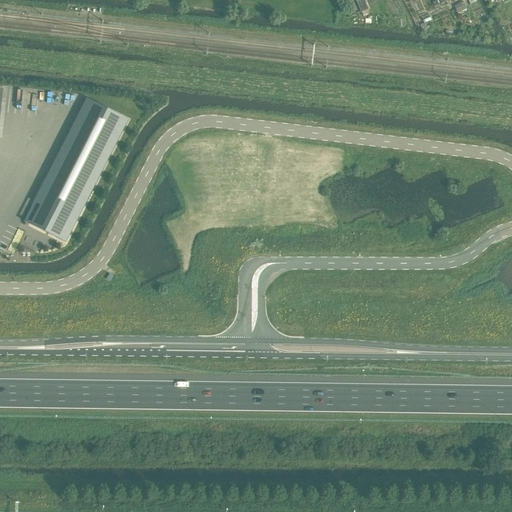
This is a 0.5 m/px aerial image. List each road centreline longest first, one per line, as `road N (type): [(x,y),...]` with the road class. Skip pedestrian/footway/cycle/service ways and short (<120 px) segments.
road 1 (unclassified): [(0,287),(61,286),(88,273),(161,147),(190,123),(511,164)]
road 2 (motorway): [(511,400),(0,393)]
road 3 (unclassified): [(255,342),(255,278),(270,263),(449,262),(511,230)]
road 4 (secondary): [(255,342),(17,349)]
road 5 (secondary): [(17,349),(254,356)]
road 6 (secondary): [(254,356),(421,354)]
road 7 (secondary): [(421,354),(255,342)]
